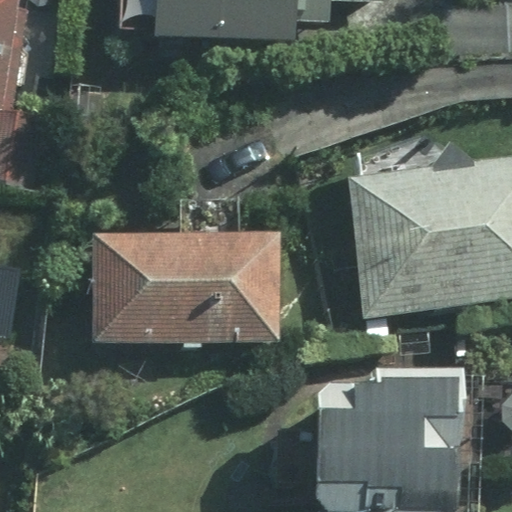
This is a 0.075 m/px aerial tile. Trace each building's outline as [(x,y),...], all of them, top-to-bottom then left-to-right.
[(7,117),(12,0),(0,0),(0,188),(48,191),(52,119),(7,117)] [(134,0),(133,54),(294,58),(295,8),(375,10),(374,0),(134,0)] [(511,317),(511,174),(352,190),(366,333),(511,317)] [(281,251),(85,250),(84,351),(281,352),(281,251)] [(0,352),(8,353),(12,285),(0,284),(0,352)] [(450,511),(456,388),(368,384),(367,415),(307,412),(302,511),(450,511)] [(511,463),(511,420),(480,429),(491,469),(511,463)]
